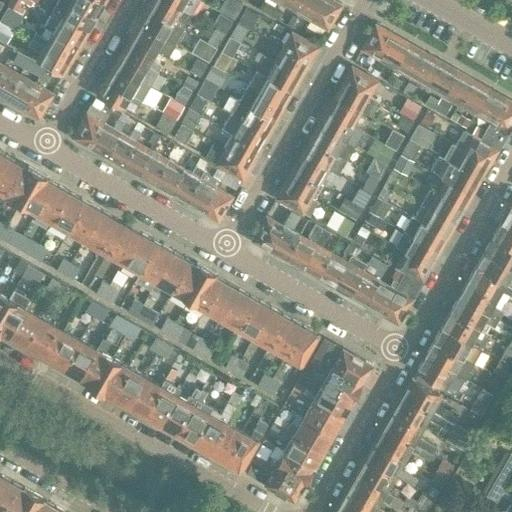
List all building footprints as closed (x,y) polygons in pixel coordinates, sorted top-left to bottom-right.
[(66,0),(70,2),(95,16),(103,2),(99,0),(66,0)] [(150,0),(147,7),(172,21),(183,28),(191,13),(180,7),(168,0),(150,0)] [(168,0),(180,7),(191,13),(199,0),(168,0)] [(279,0),(295,9),(299,0),(279,0)] [(299,0),(295,9),(311,18),(320,0),(299,0)] [(333,0),(320,0),(311,18),(327,28),(341,4),(333,0)] [(70,2),(62,16),(87,31),(95,16),(70,2)] [(22,12),(8,5),(0,19),(14,27),(22,12)] [(183,28),(172,21),(147,7),(139,21),(175,42),(183,28)] [(43,25),(53,30),(79,45),(87,31),(62,16),(52,10),(43,25)] [(130,36),(156,50),(167,56),(175,42),(139,21),(130,36)] [(361,48),(378,57),(391,33),(375,24),(361,48)] [(225,32),(216,26),(207,40),(217,46),(225,32)] [(33,38),(45,45),(70,60),(79,45),(53,30),(48,40),(36,33),(33,38)] [(291,32),(283,46),(308,61),(317,46),(291,32)] [(407,42),(391,33),(378,57),(379,58),(370,72),(377,76),(385,61),(394,66),(407,42)] [(122,50),(147,64),(158,71),(158,70),(157,69),(160,63),(151,58),(156,50),(130,36),(122,50)] [(70,60),(45,45),(33,38),(29,45),(39,51),(40,49),(42,50),(37,60),(62,74),(70,60)] [(394,66),(410,75),(423,51),(407,42),(394,66)] [(283,46),(275,61),(300,75),(308,61),(283,46)] [(114,64),(139,79),(150,85),(158,71),(147,64),(122,50),(114,64)] [(300,75),(275,61),(257,51),(254,57),(260,61),(256,69),(266,75),(291,90),(300,75)] [(410,75),(425,84),(439,60),(423,51),(410,75)] [(425,84),(441,93),(455,69),(439,60),(425,84)] [(150,85),(139,79),(114,64),(106,79),(131,93),(142,100),(150,85)] [(0,70),(0,94),(5,98),(19,74),(3,65),(0,70)] [(351,66),(343,81),(367,95),(376,80),(351,66)] [(441,93),(457,102),(471,79),(455,69),(441,93)] [(5,98),(21,107),(35,83),(19,74),(5,98)] [(266,75),(258,90),(283,104),(291,90),(266,75)] [(142,100),(131,93),(106,79),(97,94),(122,109),(128,98),(139,104),(142,100)] [(457,102),(473,112),(487,88),(471,79),(457,102)] [(359,110),(360,108),(371,115),(379,101),(367,95),(343,81),(334,95),(359,110)] [(35,83),(21,107),(38,117),(52,93),(35,83)] [(473,112),(489,121),(503,97),(487,88),(473,112)] [(258,90),(250,104),(275,119),(283,104),(258,90)] [(334,95),(326,110),(351,124),(359,110),(334,95)] [(484,130),(479,139),(496,149),(511,120),(511,102),(503,97),(489,121),(484,130)] [(275,119),(250,104),(239,98),(231,112),(242,119),(267,133),(275,119)] [(73,136),(89,146),(103,122),(112,106),(104,101),(101,108),(92,102),(73,136)] [(326,110),(318,124),(343,138),(351,124),(326,110)] [(267,133),(242,119),(231,112),(223,127),(234,133),(259,147),(267,133)] [(106,155),(119,131),(128,116),(122,113),(119,119),(118,118),(112,127),(103,122),(89,146),(106,155)] [(335,153),(335,152),(346,158),(347,157),(349,158),(356,146),(343,138),(318,124),(310,139),(335,153)] [(484,130),(476,125),(471,134),(479,139),(484,130)] [(121,164),(135,140),(140,131),(133,127),(128,136),(119,131),(106,155),(121,164)] [(479,139),(471,134),(463,130),(455,145),(462,149),(487,163),(496,149),(479,139)] [(234,133),(225,147),(250,162),(259,147),(234,133)] [(346,159),(335,153),(310,139),(301,153),(326,167),(327,167),(338,173),(346,159)] [(121,164),(137,173),(151,149),(135,140),(121,164)] [(250,162),(225,147),(217,162),(242,177),(250,162)] [(137,173),(153,182),(167,159),(151,149),(137,173)] [(462,149),(454,164),(479,178),(487,163),(462,149)] [(301,153),(293,167),(318,182),(326,167),(301,153)] [(0,161),(0,191),(3,193),(20,163),(4,154),(0,161)] [(479,178),(454,164),(438,155),(430,169),(446,178),(471,192),(479,178)] [(169,191),(185,201),(203,169),(207,161),(200,157),(191,172),(183,168),(169,191)] [(153,182),(169,191),(183,168),(167,159),(153,182)] [(3,193),(19,203),(37,171),(28,166),(27,167),(20,163),(3,193)] [(215,186),(219,178),(224,170),(217,167),(212,175),(203,169),(185,201),(201,210),(215,186)] [(293,167),(285,182),(310,196),(318,182),(293,167)] [(19,203),(35,212),(52,182),(46,178),(47,176),(37,171),(19,203)] [(446,178),(437,192),(463,207),(471,192),(446,178)] [(35,212),(51,221),(68,191),(52,182),(35,212)] [(277,197),(302,211),(310,215),(318,201),(310,196),(285,182),(277,197)] [(215,186),(201,210),(218,219),(231,196),(215,186)] [(463,207),(437,192),(430,188),(422,203),(429,207),(454,221),(463,207)] [(51,221),(68,230),(85,200),(68,191),(51,221)] [(68,230),(84,239),(101,210),(85,200),(68,230)] [(454,221),(429,207),(422,203),(414,216),(411,215),(421,221),(446,236),(454,221)] [(511,208),(508,206),(500,221),(511,227),(511,208)] [(101,210),(84,239),(101,249),(109,234),(115,238),(124,223),(101,210)] [(253,239),(269,248),(282,225),(266,215),(253,239)] [(446,236),(421,221),(411,215),(403,230),(413,236),(438,250),(446,236)] [(511,227),(500,221),(492,236),(511,247),(511,227)] [(310,236),(308,239),(298,234),(285,257),(301,267),(314,243),(324,227),(315,222),(308,234),(310,236)] [(101,249),(123,262),(140,232),(124,223),(115,238),(109,234),(101,249)] [(269,248),(285,257),(298,234),(282,225),(269,248)] [(15,231),(6,226),(0,236),(0,237),(8,242),(15,231)] [(438,250),(413,236),(403,230),(395,244),(405,250),(430,265),(438,250)] [(123,262),(139,271),(157,242),(140,232),(123,262)] [(511,247),(492,236),(483,251),(511,267),(511,247)] [(38,245),(30,240),(24,251),(32,256),(38,245)] [(151,288),(156,280),(173,251),(157,242),(139,271),(135,279),(151,288)] [(301,267),(317,276),(330,252),(314,243),(301,267)] [(47,250),(38,245),(32,256),(40,261),(47,250)] [(396,265),(404,270),(404,269),(421,279),(430,265),(405,250),(396,265)] [(156,280),(172,289),(189,260),(173,251),(156,280)] [(511,267),(483,251),(475,266),(511,287),(511,276),(509,275),(511,269),(511,267)] [(317,276),(333,285),(346,261),(330,252),(317,276)] [(349,294),(362,270),(366,263),(350,254),(346,261),(333,285),(349,294)] [(27,263),(20,259),(13,270),(21,275),(27,263)] [(71,263),(62,259),(56,270),(64,274),(71,263)] [(172,289),(188,299),(206,268),(197,262),(196,264),(189,260),(172,289)] [(36,268),(27,263),(21,275),(30,280),(36,268)] [(79,268),(71,263),(64,274),(72,279),(79,268)] [(496,297),(500,289),(511,296),(511,294),(511,287),(475,266),(466,280),(496,297)] [(188,299),(204,308),(221,278),(214,274),(215,273),(206,268),(188,299)] [(394,289),(381,312),(394,320),(395,319),(398,318),(399,318),(421,279),(404,269),(404,270),(394,288),(394,289)] [(349,294),(365,303),(378,279),(362,270),(349,294)] [(60,282),(52,277),(46,288),(54,293),(60,282)] [(204,308),(221,317),(237,288),(221,278),(204,308)] [(365,303),(381,312),(394,289),(394,288),(378,279),(365,303)] [(503,310),(492,303),(496,297),(466,280),(458,296),(487,312),(498,319),(503,310)] [(110,286),(102,281),(95,292),(104,297),(110,286)] [(68,286),(60,282),(54,293),(62,298),(68,286)] [(118,290),(110,286),(104,297),(112,302),(118,290)] [(221,317),(237,326),(253,297),(237,288),(221,317)] [(7,336),(25,306),(29,298),(13,289),(8,297),(0,311),(0,333),(1,332),(7,336)] [(0,311),(8,297),(0,292),(0,311)] [(498,319),(487,312),(458,296),(450,310),(479,327),(486,331),(490,323),(494,326),(498,319)] [(237,326),(253,336),(270,306),(253,297),(237,326)] [(142,304),(134,299),(128,311),(136,315),(142,304)] [(100,304),(91,300),(85,311),(93,316),(100,304)] [(108,309),(100,304),(93,316),(101,320),(108,309)] [(158,313),(142,304),(136,315),(152,324),(158,313)] [(7,336),(24,346),(41,316),(25,306),(7,336)] [(253,336),(269,345),(286,315),(270,306),(253,336)] [(486,331),(479,327),(450,310),(441,325),(481,348),(482,349),(490,333),(486,331)] [(269,345),(285,354),(302,324),(286,315),(269,345)] [(41,316),(24,346),(46,358),(55,343),(49,340),(57,325),(41,316)] [(132,323),(123,318),(117,329),(125,334),(132,323)] [(175,323),(167,318),(160,329),(169,334),(175,323)] [(140,327),(132,323),(125,334),(133,339),(140,327)] [(183,327),(175,323),(169,334),(184,343),(188,336),(181,332),(183,327)] [(302,324),(285,354),(302,363),(319,334),(302,324)] [(46,358),(63,368),(80,338),(57,325),(49,340),(55,343),(46,358)] [(433,340),(462,356),(473,363),(481,348),(441,325),(433,340)] [(207,341),(191,331),(184,343),(201,352),(207,341)] [(164,341),(156,336),(149,348),(157,353),(164,341)] [(63,368),(79,377),(96,347),(80,338),(63,368)] [(473,363),(462,356),(433,340),(424,355),(453,372),(464,378),(473,363)] [(172,346),(164,341),(157,353),(165,357),(172,346)] [(216,346),(207,341),(201,352),(209,357),(216,346)] [(511,345),(509,344),(508,343),(500,358),(510,364),(511,360),(511,345)] [(85,383),(94,388),(112,356),(96,347),(79,377),(86,381),(85,383)] [(342,347),(332,365),(362,382),(372,364),(342,347)] [(239,359),(232,355),(225,366),(233,371),(239,359)] [(464,378),(453,372),(424,355),(416,370),(455,393),(464,378)] [(105,392),(112,396),(128,366),(112,356),(94,388),(103,394),(105,392)] [(500,358),(500,357),(491,372),(493,374),(501,378),(510,364),(500,358)] [(248,364),(239,359),(233,371),(242,376),(248,364)] [(332,365),(323,381),(352,399),(353,399),(363,382),(362,382),(332,365)] [(112,396),(128,405),(145,375),(128,366),(112,396)] [(272,378),(264,373),(258,385),(266,389),(272,378)] [(501,378),(493,374),(487,385),(495,390),(501,378)] [(128,405),(144,414),(161,384),(145,375),(128,405)] [(458,415),(434,401),(439,393),(412,377),(402,394),(445,418),(453,423),(458,415)] [(281,383),(272,378),(266,389),(274,394),(281,383)] [(323,381),(313,399),(342,415),(352,399),(323,381)] [(144,414),(160,424),(177,394),(161,384),(144,414)] [(492,394),(481,388),(470,408),(481,414),(492,394)] [(160,424),(176,433),(193,403),(177,394),(160,424)] [(402,394),(393,410),(420,426),(426,416),(441,425),(445,418),(402,394)] [(313,399),(303,416),(333,432),(342,415),(313,399)] [(209,451),(226,422),(235,405),(227,400),(220,412),(212,408),(209,412),(192,442),(209,451)] [(176,433),(192,442),(209,412),(193,403),(176,433)] [(393,410),(383,426),(432,453),(439,457),(443,450),(415,434),(420,426),(393,410)] [(241,470),(258,440),(270,420),(261,415),(250,435),(242,431),(224,460),(241,470)] [(323,449),(333,432),(303,416),(298,425),(291,421),(286,428),(294,432),(323,449)] [(209,451),(224,460),(242,431),(226,422),(209,451)] [(446,438),(462,449),(471,433),(453,423),(446,438)] [(383,426),(374,442),(402,458),(408,448),(428,460),(432,453),(383,426)] [(294,432),(284,449),(313,466),(323,449),(294,432)] [(417,477),(397,466),(402,458),(374,442),(365,458),(393,474),(413,485),(417,477)] [(269,463),(274,466),(304,483),(305,483),(314,466),(313,466),(284,449),(278,459),(273,456),(269,463)] [(481,493),(496,501),(511,473),(511,453),(505,450),(481,493)] [(365,458),(356,474),(384,490),(393,474),(365,458)] [(453,464),(441,458),(432,474),(444,480),(453,464)] [(304,483),(274,466),(264,483),(294,500),(304,483)] [(0,475),(0,511),(17,483),(1,474),(0,475)] [(374,506),(379,498),(389,503),(390,501),(400,507),(404,501),(384,490),(356,474),(347,490),(374,506)] [(0,511),(22,511),(33,493),(17,483),(0,511)] [(347,490),(337,506),(348,511),(371,511),(374,506),(347,490)] [(426,511),(434,496),(422,490),(414,505),(426,511)] [(44,511),(50,502),(33,493),(22,511),(44,511)] [(414,505),(417,499),(408,495),(405,501),(414,505)] [(511,511),(511,503),(511,502),(503,495),(497,501),(510,511),(511,511)] [(44,511),(66,511),(50,502),(44,511)]
